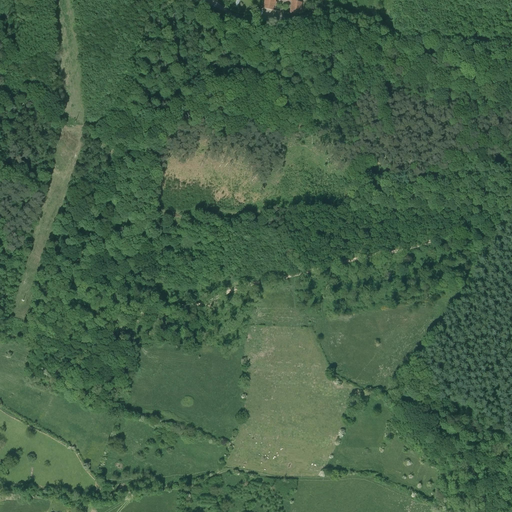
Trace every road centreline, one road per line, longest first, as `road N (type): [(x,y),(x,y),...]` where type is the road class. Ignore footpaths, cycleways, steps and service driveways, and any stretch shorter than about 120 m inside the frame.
road 1 (track): [(511,189),(413,244),(87,327),(0,335)]
road 2 (unclassified): [(203,0),(244,18),(511,44)]
road 3 (track): [(406,32),(319,317)]
road 4 (track): [(437,511),(364,479),(221,469)]
